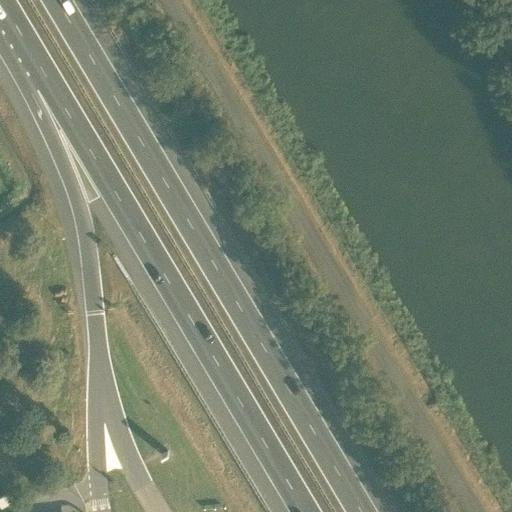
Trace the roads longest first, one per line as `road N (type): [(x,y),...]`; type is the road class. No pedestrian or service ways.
road 1 (unclassified): [(507,511),(192,0)]
road 2 (motorway): [(369,511),(65,0)]
road 3 (motorway): [(50,84),(305,511)]
road 4 (motorway): [(50,84),(78,205),(100,391)]
